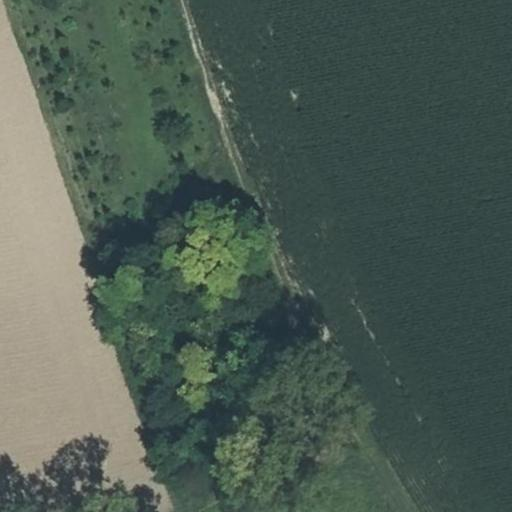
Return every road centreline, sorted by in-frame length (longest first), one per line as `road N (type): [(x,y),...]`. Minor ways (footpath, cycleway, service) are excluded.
road 1 (track): [(406,511),(265,258),(182,0)]
road 2 (track): [(187,511),(227,490),(336,393)]
